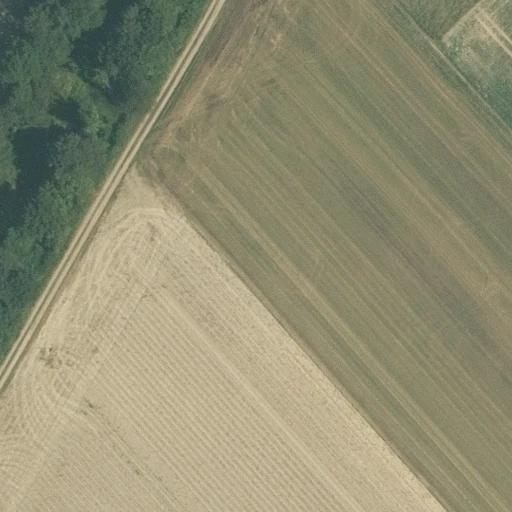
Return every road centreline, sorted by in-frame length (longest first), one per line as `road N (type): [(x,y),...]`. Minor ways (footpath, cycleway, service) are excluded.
road 1 (track): [(214,0),(0,382)]
road 2 (track): [(366,0),(511,157)]
